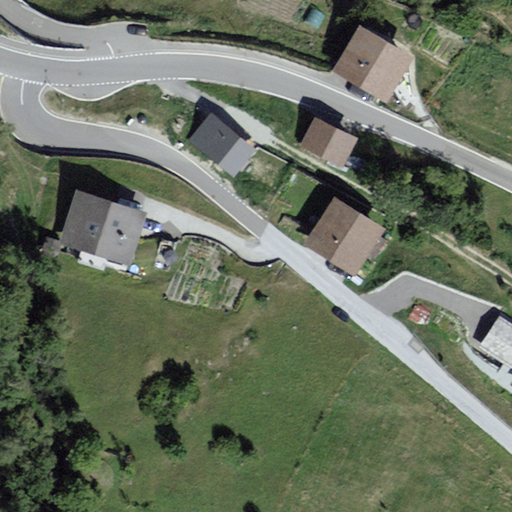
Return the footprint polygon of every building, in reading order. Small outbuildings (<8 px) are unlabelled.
[(408,57),(353,27),(328,72),(383,102),(408,57)] [(206,116),(188,142),(234,174),(252,148),(206,116)] [(357,139),(311,116),(297,145),(342,168),(357,139)] [(144,212),(72,190),(56,245),(128,266),(144,212)] [(378,230),(336,202),(312,238),(355,266),(378,230)] [(511,324),(499,316),(481,344),(511,363),(511,324)]
